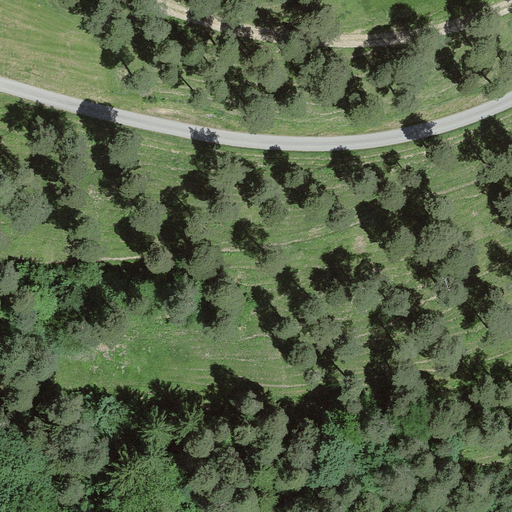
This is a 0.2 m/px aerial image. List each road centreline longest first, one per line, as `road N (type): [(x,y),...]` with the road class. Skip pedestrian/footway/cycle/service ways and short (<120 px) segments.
road 1 (unclassified): [(511,109),(357,141),(222,131),(0,77)]
road 2 (track): [(170,0),(230,28),(340,45),(462,29),(511,12)]
